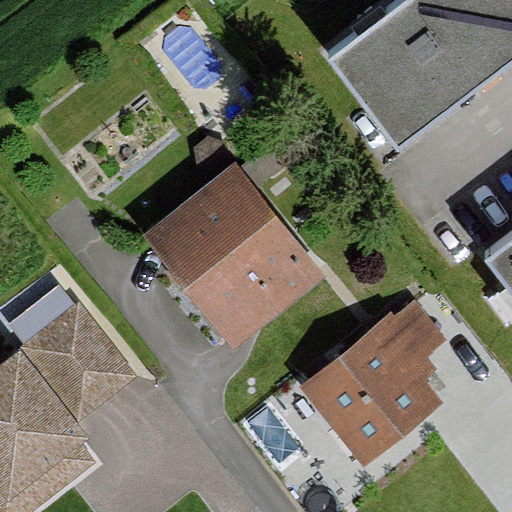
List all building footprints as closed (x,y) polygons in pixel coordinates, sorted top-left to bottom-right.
[(395,161),(511,77),(511,0),(444,0),(335,78),(395,161)] [(325,279),(234,164),(139,238),(230,354),(325,279)] [(511,294),(511,233),(482,256),(511,294)] [(134,369),(75,293),(30,327),(89,403),(134,369)] [(442,345),(410,307),(392,322),(386,315),(298,389),(364,466),(438,403),(422,384),(433,374),(423,362),(442,345)] [(89,420),(23,333),(0,350),(0,511),(20,511),(94,456),(75,431),(89,420)]
